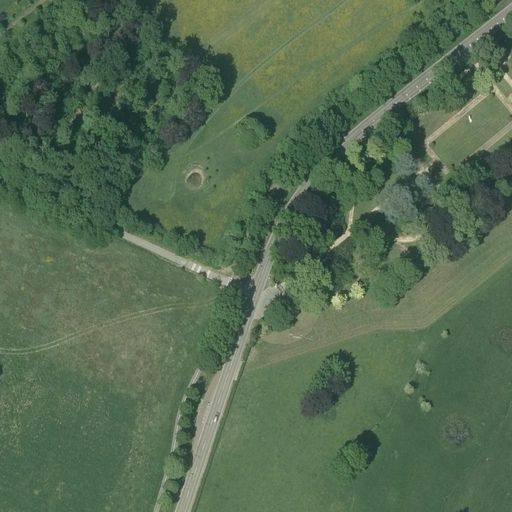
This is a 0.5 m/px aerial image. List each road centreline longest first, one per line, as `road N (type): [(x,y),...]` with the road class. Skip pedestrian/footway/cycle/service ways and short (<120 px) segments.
road 1 (tertiary): [(256,290),(284,222),(322,166),(511,12)]
road 2 (unclassified): [(256,290),(0,177)]
road 3 (tertiary): [(183,511),(256,290)]
